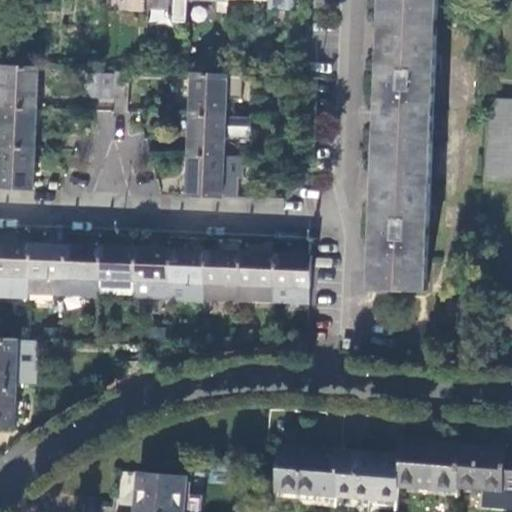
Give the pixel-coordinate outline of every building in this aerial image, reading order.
[(174,5),(173,21),(186,22),(186,0),(147,0),(147,8),(169,9),(169,5),(174,5)] [(294,0),(267,0),(268,10),(289,11),(294,6),(294,0)] [(373,291),(426,293),(437,0),(383,0),(377,195),(373,291)] [(37,109),(38,67),(0,65),(0,107),(1,107),(37,109)] [(128,71),(116,71),(115,112),(127,112),(128,71)] [(86,73),(85,97),(114,99),(114,74),(86,73)] [(244,76),(194,74),(192,115),(226,116),(226,99),(243,99),(244,76)] [(511,101),(489,101),(486,179),(511,180),(511,176),(511,101)] [(1,107),(0,136),(0,147),(35,149),(37,109),(1,107)] [(192,115),(190,155),(224,156),(226,116),(192,115)] [(229,124),(228,137),(248,140),(249,126),(229,124)] [(0,187),(34,189),(35,149),(0,147),(0,187)] [(190,155),(188,196),(238,198),(238,180),(243,180),(244,157),(224,156),(190,155)] [(0,275),(30,277),(31,245),(0,243),(0,275)] [(66,246),(31,245),(30,277),(29,294),(64,296),(65,278),(66,246)] [(101,248),(66,246),(65,278),(100,279),(101,248)] [(136,249),(101,248),(100,279),(135,281),(136,249)] [(172,250),(136,249),(135,281),(135,297),(170,298),(171,282),(172,250)] [(207,252),(172,250),(171,282),(206,284),(207,252)] [(242,253),(207,252),(206,284),(205,298),(240,299),(242,253)] [(277,255),(242,253),(240,299),(275,300),(277,255)] [(311,256),(277,255),(275,300),(293,301),(294,288),(310,288),(311,256)] [(511,299),(501,301),(505,332),(511,331),(511,299)] [(19,340),(0,339),(0,384),(17,385),(18,376),(18,347),(19,340)] [(33,348),(18,347),(18,376),(31,377),(33,348)] [(17,385),(0,384),(0,427),(16,428),(17,385)] [(402,441),(401,457),(398,489),(459,494),(460,488),(463,446),(402,441)] [(337,496),(340,451),(282,446),(277,491),(337,496)] [(511,492),(511,449),(463,446),(460,488),(511,492)] [(401,457),(340,451),(337,496),(397,502),(398,489),(401,457)] [(184,511),(188,477),(179,476),(139,473),(135,511),(184,511)]
